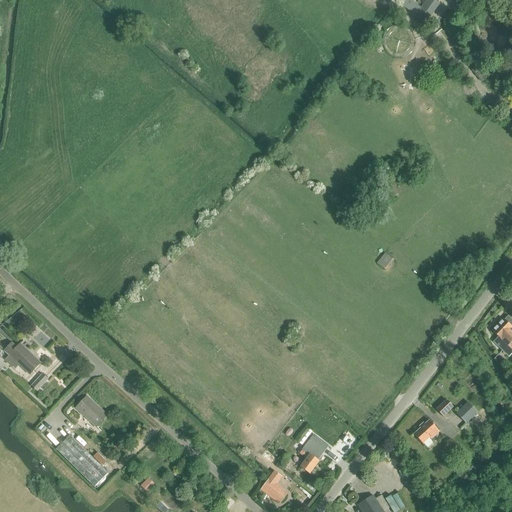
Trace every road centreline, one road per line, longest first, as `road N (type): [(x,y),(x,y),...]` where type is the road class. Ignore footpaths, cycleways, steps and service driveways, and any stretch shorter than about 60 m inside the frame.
road 1 (unclassified): [(258,511),(0,270)]
road 2 (unclassified): [(319,511),(511,264)]
